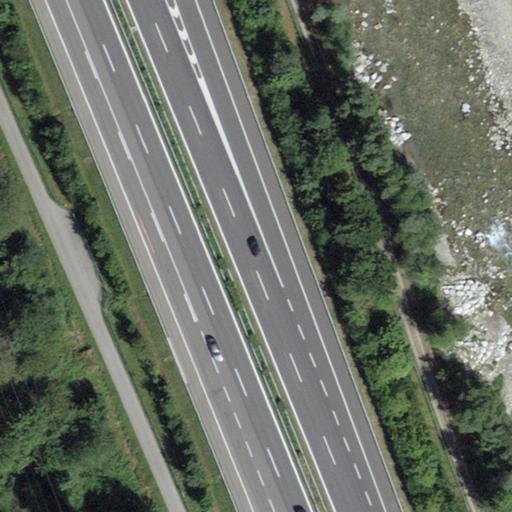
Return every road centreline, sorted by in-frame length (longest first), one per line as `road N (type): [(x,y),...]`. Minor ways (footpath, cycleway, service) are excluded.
road 1 (motorway): [(84,0),(282,511)]
road 2 (track): [(306,0),(495,511)]
road 3 (motorway): [(311,411),(141,0)]
road 4 (unclassified): [(0,109),(175,511)]
road 5 (motorway): [(311,411),(253,188),(185,0)]
